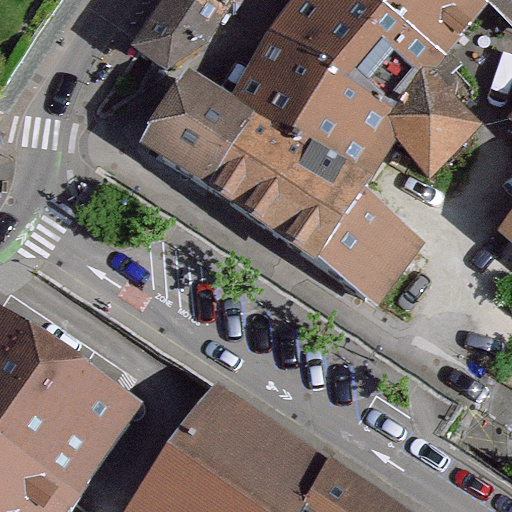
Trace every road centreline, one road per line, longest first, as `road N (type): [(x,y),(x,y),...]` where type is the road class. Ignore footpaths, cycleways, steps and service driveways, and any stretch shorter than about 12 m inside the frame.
road 1 (residential): [(473,511),(23,219)]
road 2 (residential): [(113,0),(53,83),(23,219)]
